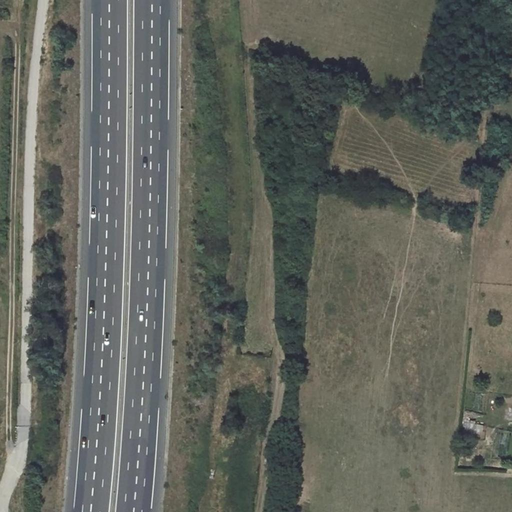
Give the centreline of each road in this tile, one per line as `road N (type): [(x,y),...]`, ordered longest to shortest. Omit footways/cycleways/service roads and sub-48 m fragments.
road 1 (motorway): [(109,0),(106,262),(90,511)]
road 2 (motorway): [(133,511),(146,335),(151,0)]
road 3 (track): [(7,472),(19,13)]
